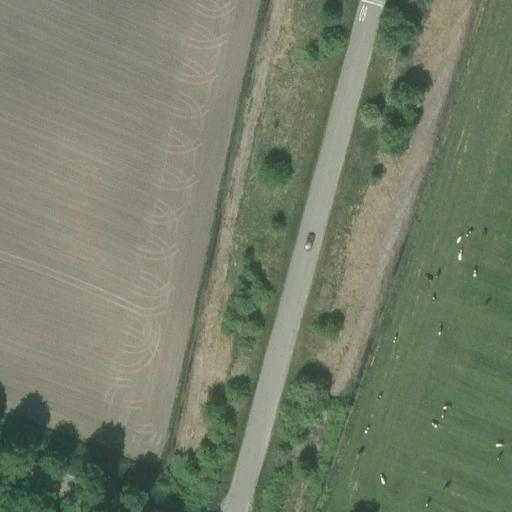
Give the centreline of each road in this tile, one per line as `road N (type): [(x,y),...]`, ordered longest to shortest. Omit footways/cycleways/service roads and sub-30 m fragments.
road 1 (unclassified): [(235,511),(322,226),(376,0)]
road 2 (unclassified): [(132,511),(0,460)]
